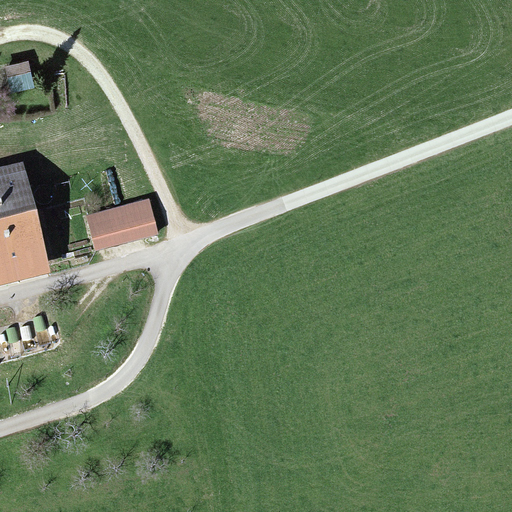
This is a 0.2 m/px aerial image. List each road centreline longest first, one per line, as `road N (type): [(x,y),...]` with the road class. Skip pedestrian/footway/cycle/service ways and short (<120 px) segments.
road 1 (unclassified): [(511,118),(201,235),(176,264),(128,373),(111,389),(0,429)]
road 2 (track): [(201,235),(152,172),(105,83),(70,47),(35,34),(0,37)]
road 3 (track): [(0,305),(195,242)]
